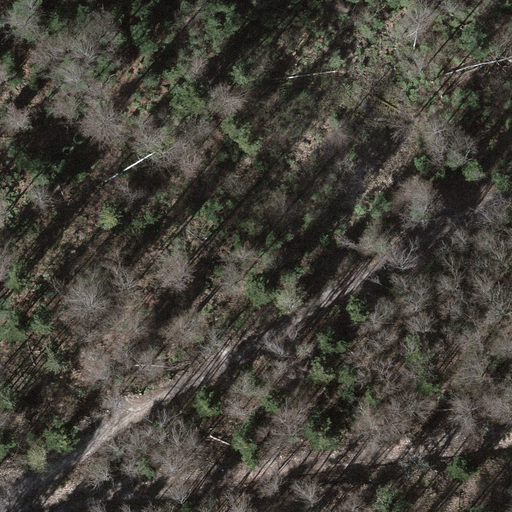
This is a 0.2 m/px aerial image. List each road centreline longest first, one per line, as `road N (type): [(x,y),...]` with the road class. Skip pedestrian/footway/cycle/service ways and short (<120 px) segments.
road 1 (track): [(0,504),(511,188)]
road 2 (track): [(0,506),(511,428)]
